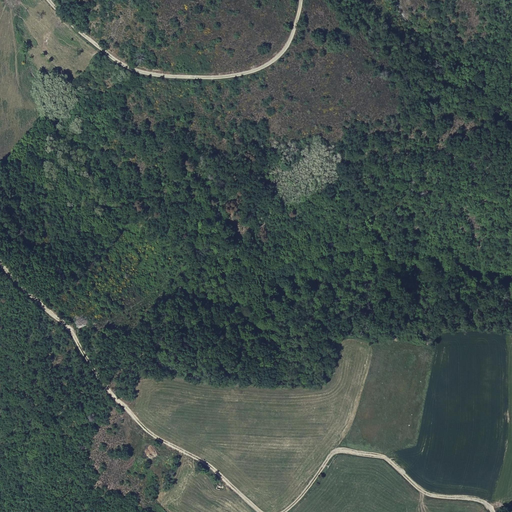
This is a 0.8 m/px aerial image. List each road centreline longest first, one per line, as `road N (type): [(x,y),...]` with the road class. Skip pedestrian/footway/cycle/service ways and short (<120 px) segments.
road 1 (track): [(511,275),(363,250),(278,259),(221,252),(128,225),(97,197),(51,122)]
road 2 (track): [(258,511),(208,466),(147,433),(71,331),(0,263)]
road 3 (track): [(48,0),(124,66),(182,77),(252,70),(272,60),(289,39),(299,0)]
road 4 (track): [(492,511),(478,500),(421,491),(383,458),(336,452),(286,511)]
